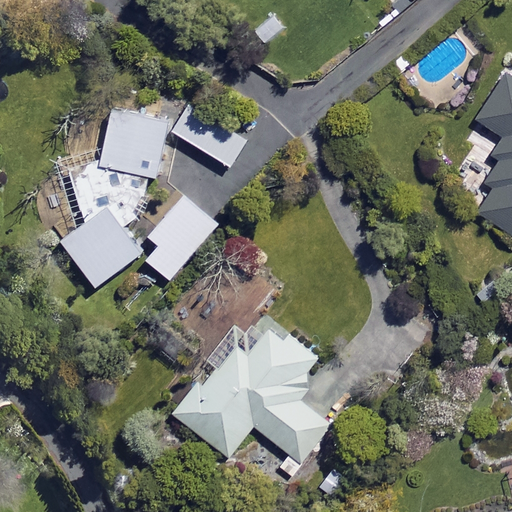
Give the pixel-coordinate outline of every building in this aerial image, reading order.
[(286,26),(276,13),(254,31),(264,44),(286,26)] [(479,210),(511,229),(511,71),(507,69),(478,119),(511,138),(486,179),(494,184),(479,210)] [(251,134),(192,97),(173,127),(232,164),(251,134)] [(169,118),(113,105),(102,155),(70,164),(86,217),(62,235),(97,282),(143,248),(124,222),(140,210),(149,171),(156,173),(169,118)] [(221,221),(186,189),(149,230),(160,240),(146,255),(170,277),(221,221)] [(318,356),(274,320),(248,352),(237,343),(204,383),(199,379),(174,410),(229,454),(255,422),(291,451),(280,465),(293,475),(334,425),(299,396),(306,387),(307,369),(318,356)] [(511,511),(511,468),(508,469),(511,483),(511,505),(483,511),(511,511)]
